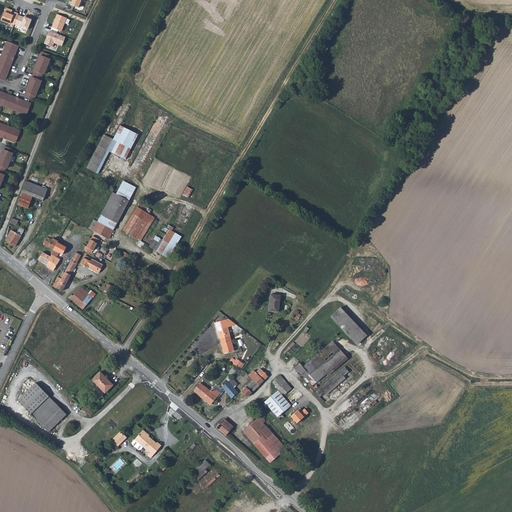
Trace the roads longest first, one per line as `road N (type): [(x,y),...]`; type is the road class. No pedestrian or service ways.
road 1 (tertiary): [(46,290),(306,511)]
road 2 (track): [(335,0),(209,213)]
road 3 (unknown): [(207,427),(281,363),(255,354),(223,359),(171,396)]
road 4 (track): [(321,404),(359,374),(381,375),(414,349),(433,346),(470,368)]
road 5 (unknown): [(84,426),(64,441),(15,415),(7,391),(17,374),(30,372)]
road 6 (residential): [(0,84),(16,85),(45,11),(15,0)]
road 7 (track): [(352,260),(274,355)]
